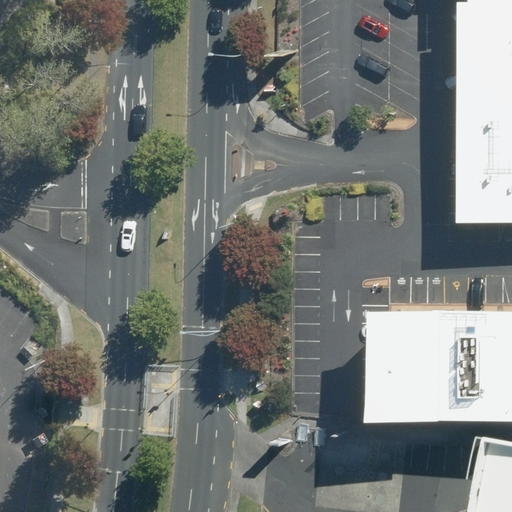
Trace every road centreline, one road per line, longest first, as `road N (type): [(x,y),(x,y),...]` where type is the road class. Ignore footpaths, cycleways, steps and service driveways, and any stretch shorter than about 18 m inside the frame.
road 1 (secondary): [(101,511),(124,343),(136,0)]
road 2 (secondary): [(214,0),(210,217),(186,511)]
